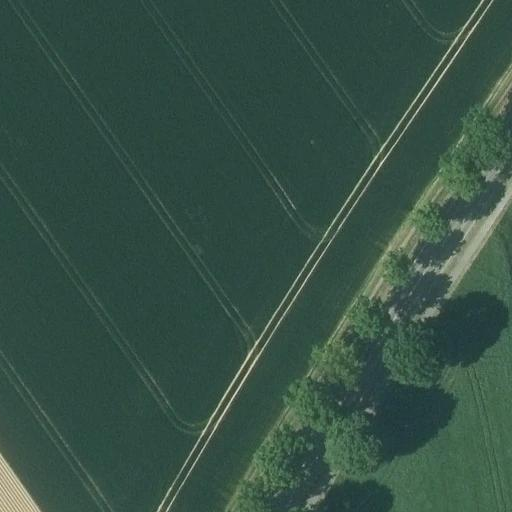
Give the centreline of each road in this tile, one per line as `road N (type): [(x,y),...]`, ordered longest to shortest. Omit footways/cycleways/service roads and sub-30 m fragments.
road 1 (track): [(234,511),(400,236),(511,70)]
road 2 (tertiary): [(511,131),(270,511)]
